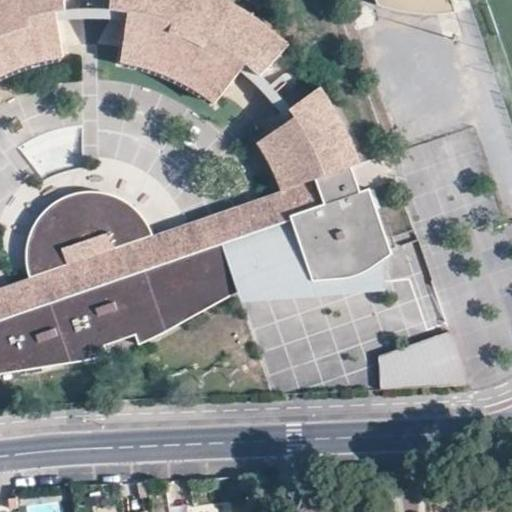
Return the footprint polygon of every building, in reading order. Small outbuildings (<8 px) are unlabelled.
[(55,13),(64,11),(62,0),(0,0),(0,78),(7,75),(17,71),(27,67),(37,64),(50,61),(61,59),(56,24),(55,13)] [(246,65),(259,77),(284,50),(272,40),(260,30),(263,26),(241,11),(222,1),(220,0),(109,0),(109,10),(126,12),(125,24),(119,64),(132,67),(148,71),(164,77),(182,85),(198,94),(213,105),(239,74),(246,65)] [(73,11),(64,11),(55,13),(56,24),(64,23),(75,22),(88,21),(98,21),(112,22),(125,24),(126,12),(109,10),(100,10),(85,10),(73,11)] [(270,87),(259,77),(246,65),(239,74),(249,83),(260,93),(269,103),(277,113),(285,123),(294,117),(289,110),(280,99),(270,87)] [(280,192),(359,165),(354,151),(344,130),(330,106),(318,88),(289,110),(294,117),(285,123),(255,144),(262,154),(270,168),(275,180),(280,192)] [(0,317),(368,190),(359,165),(280,192),(151,237),(29,280),(0,289),(0,317)] [(368,190),(0,317),(0,376),(84,363),(107,357),(104,348),(134,337),(138,346),(159,337),(237,293),(234,286),(304,262),(311,283),(338,281),(347,280),(354,278),(360,275),(370,270),(390,255),(368,190)] [(29,280),(151,237),(147,227),(140,218),(133,210),(123,203),(113,198),(100,195),(86,194),(73,196),(62,201),(51,207),(42,215),(34,226),(29,238),(26,251),(26,266),(29,280)] [(449,332),(390,353),(391,389),(468,386),(449,332)]
